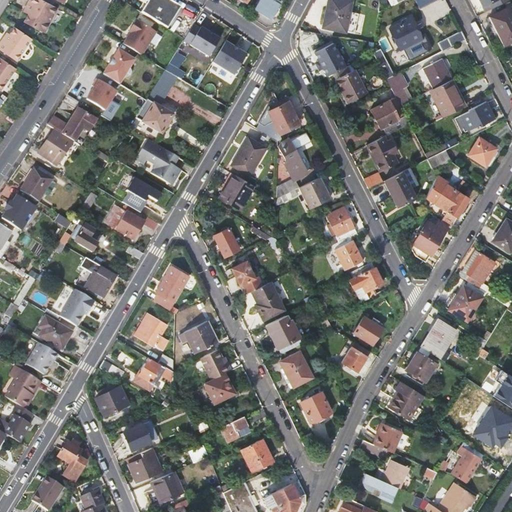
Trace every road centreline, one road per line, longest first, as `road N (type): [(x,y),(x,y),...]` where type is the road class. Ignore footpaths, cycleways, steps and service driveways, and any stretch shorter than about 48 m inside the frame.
road 1 (residential): [(323,489),(304,471),(176,217)]
road 2 (residential): [(423,302),(405,285),(279,46)]
road 3 (residential): [(323,489),(363,398),(423,302)]
road 4 (residential): [(176,217),(69,397)]
road 5 (tertiary): [(0,172),(108,0)]
road 6 (residential): [(279,46),(176,217)]
road 7 (residential): [(423,302),(511,161)]
road 8 (residential): [(0,511),(69,397)]
road 9 (residential): [(129,511),(84,410),(69,397)]
road 10 (residential): [(511,109),(456,0)]
